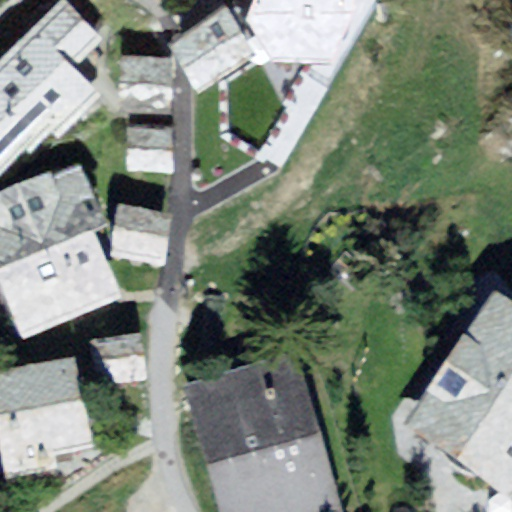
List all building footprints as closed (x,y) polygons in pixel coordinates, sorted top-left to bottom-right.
[(72,0),(53,0),(0,53),(0,169),(6,175),(101,88),(80,62),(106,33),(72,0)] [(231,0),(224,0),(172,36),(211,93),(268,53),(248,24),(231,0)] [(256,0),(248,24),(268,53),(329,57),(350,16),(349,0),(256,0)] [(117,52),(113,108),(156,111),(161,55),(117,52)] [(156,124),(111,126),(113,172),(158,170),(156,124)] [(0,205),(0,318),(16,357),(123,313),(66,178),(0,205)] [(154,263),(157,214),(107,211),(104,260),(154,263)] [(511,511),(511,315),(493,302),(398,433),(509,511),(511,511)] [(144,348),(85,350),(87,393),(146,391),(144,348)] [(69,359),(0,373),(0,457),(6,487),(92,469),(69,359)] [(177,399),(214,511),(337,511),(287,362),(177,399)]
